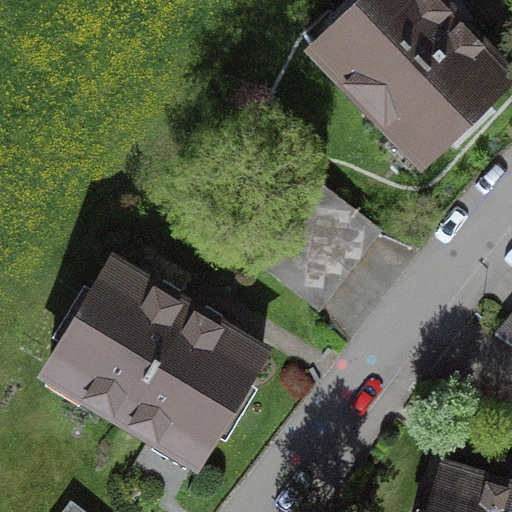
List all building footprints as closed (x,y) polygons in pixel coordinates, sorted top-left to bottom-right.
[(439,0),(360,0),(312,46),(424,162),(511,78),(511,76),(457,19),(439,0)] [(323,188),(265,264),(317,304),(346,266),(375,228),(323,188)] [(112,262),(48,368),(198,459),(262,353),(187,308),(112,262)] [(511,322),(503,334),(511,339),(511,322)] [(511,511),(511,487),(442,466),(427,511),(511,511)]
